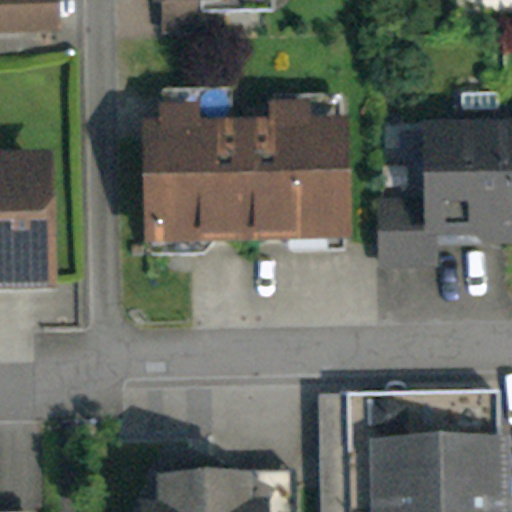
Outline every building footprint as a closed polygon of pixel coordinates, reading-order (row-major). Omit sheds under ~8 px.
[(333,139),(243,142),(246,243),(336,241),(333,139)] [(243,142),(153,145),(156,246),(246,243),(243,142)] [(506,146),(431,148),(433,240),(508,238),(506,146)] [(35,178),(0,178),(0,285),(38,284),(35,178)] [(511,511),(511,449),(338,450),(338,511),(511,511)] [(298,511),(298,470),(155,471),(154,511),(298,511)]
